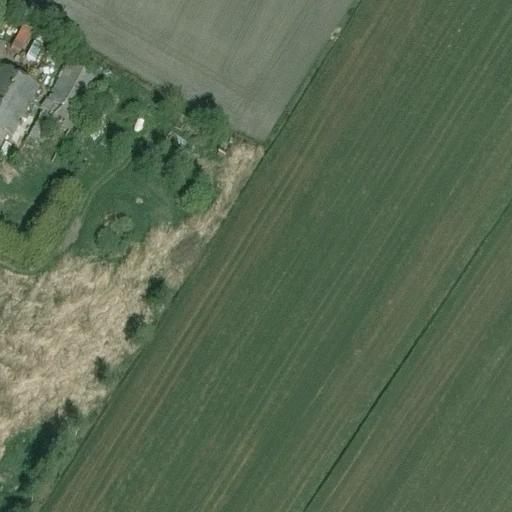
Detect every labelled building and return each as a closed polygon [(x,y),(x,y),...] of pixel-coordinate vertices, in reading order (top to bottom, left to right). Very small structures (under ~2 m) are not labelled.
[(27,46),(36,34),(23,25),(15,38),(27,46)] [(29,56),(40,61),(49,44),(37,38),(29,56)] [(75,84),(88,88),(93,68),(81,64),(75,84)] [(0,146),(5,138),(9,140),(37,88),(0,68),(0,146)] [(13,135),(1,148),(10,156),(22,144),(13,135)]
